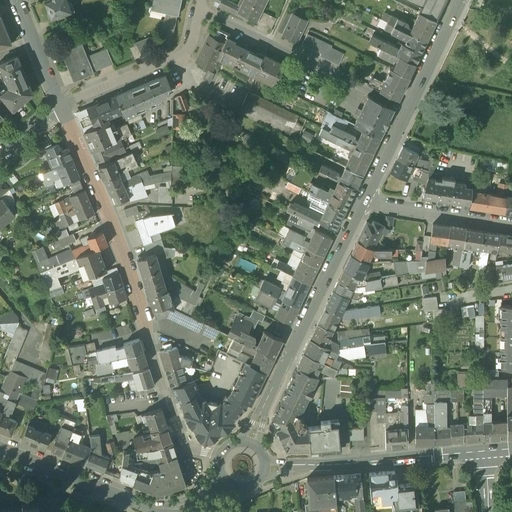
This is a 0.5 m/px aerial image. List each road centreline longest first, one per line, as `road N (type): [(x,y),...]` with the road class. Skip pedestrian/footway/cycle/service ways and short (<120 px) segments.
road 1 (residential): [(218,456),(184,446),(118,240),(62,106)]
road 2 (tertiary): [(361,200),(264,404)]
road 3 (tertiary): [(459,0),(361,200)]
road 4 (residential): [(62,106),(185,58),(201,12)]
road 5 (tertiary): [(304,465),(484,452)]
road 6 (tertiary): [(163,509),(0,448)]
road 7 (residential): [(361,200),(511,224)]
